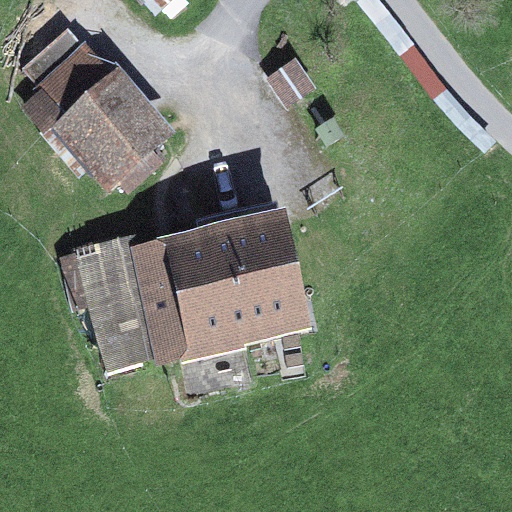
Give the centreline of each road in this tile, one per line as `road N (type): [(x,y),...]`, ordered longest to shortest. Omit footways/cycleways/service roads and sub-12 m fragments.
road 1 (unclassified): [(511,132),(435,61),(392,0)]
road 2 (unclassified): [(255,0),(230,53),(214,133)]
